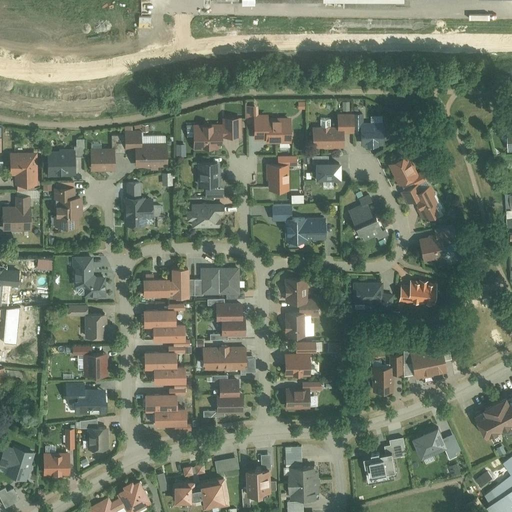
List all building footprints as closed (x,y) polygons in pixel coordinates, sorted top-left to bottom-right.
[(246,122),(252,121),(252,113),(258,112),(258,103),(246,104),(246,122)] [(359,120),(363,120),(363,110),(353,110),(353,111),(353,130),(359,130),(359,120)] [(343,124),(343,130),(353,130),(353,111),(336,112),(336,124),(343,124)] [(252,121),(253,137),(264,137),(264,141),(290,141),(289,115),(266,115),(266,112),(258,112),(252,113),(252,121)] [(221,122),(221,135),(240,135),(240,115),(221,114),(221,122)] [(359,130),(359,143),(383,143),(383,120),(363,120),(359,120),(359,130)] [(221,122),(191,123),(192,147),(218,146),(217,140),(221,140),(221,135),(221,122)] [(336,124),(311,124),(311,146),(343,145),(343,130),(343,124),(336,124)] [(124,147),(133,147),(133,141),(140,141),(140,130),(123,130),(123,133),(124,147)] [(113,147),(113,151),(124,151),(124,147),(123,133),(112,133),(112,147),(113,147)] [(45,150),(44,174),(75,174),(75,155),(83,155),(83,137),(76,137),(76,144),(73,144),(73,150),(45,150)] [(133,147),(133,165),(149,165),(149,168),(157,168),(157,164),(167,164),(166,140),(140,141),(133,141),(133,147)] [(185,142),(176,142),(176,155),(185,154),(185,142)] [(112,147),(88,148),(89,169),(114,168),(113,151),(113,147),(112,147)] [(36,150),(8,151),(9,173),(14,173),(15,182),(37,181),(36,150)] [(407,152),(387,161),(397,183),(413,176),(415,182),(431,175),(428,167),(417,173),(407,152)] [(277,159),(265,160),(267,188),(288,187),(287,165),(296,164),(296,153),(277,154),(277,159)] [(314,158),(328,158),(328,153),(311,154),(311,155),(303,155),(303,161),(310,161),(310,162),(314,162),(314,158)] [(328,158),(314,158),(314,162),(315,175),(340,175),(340,158),(328,158)] [(218,162),(198,162),(198,184),(205,184),(205,194),(224,194),(224,186),(218,186),(218,162)] [(174,171),(161,171),(161,183),(172,183),(172,176),(174,176),(174,171)] [(124,192),(124,223),(146,223),(146,214),(153,214),(153,197),(146,197),(145,192),(139,192),(139,179),(127,179),(127,192),(124,192)] [(440,208),(429,182),(419,187),(417,181),(400,188),(406,201),(413,198),(421,217),(440,208)] [(73,184),(53,184),(54,196),(61,196),(61,206),(54,206),(54,225),(79,225),(79,207),(82,207),(82,193),(73,193),(73,184)] [(362,203),(367,201),(372,199),(370,192),(359,197),(362,203)] [(15,204),(1,204),(2,228),(29,228),(28,194),(15,194),(15,204)] [(362,203),(348,208),(358,232),(359,231),(362,237),(375,232),(382,229),(381,226),(373,207),(370,208),(367,201),(362,203)] [(223,202),(190,202),(190,208),(186,208),(186,219),(191,219),(191,224),(220,224),(220,213),(223,213),(223,202)] [(271,217),(285,217),(285,215),(290,215),(290,203),(271,203),(271,217)] [(290,215),(285,215),(285,217),(285,239),(306,239),(306,238),(306,215),(290,215)] [(306,215),(306,238),(325,237),(325,215),(306,215)] [(433,226),(435,233),(435,236),(441,235),(444,255),(459,252),(456,239),(461,238),(458,221),(433,226)] [(382,229),(375,232),(377,239),(388,234),(384,225),(381,226),(382,229)] [(435,233),(417,236),(422,259),(444,255),(441,235),(435,236),(435,233)] [(384,237),(378,240),(381,246),(387,244),(384,237)] [(93,256),(72,256),(73,285),(83,285),(84,296),(108,295),(108,275),(93,275),(93,256)] [(49,257),(38,257),(37,267),(48,268),(49,257)] [(168,275),(168,294),(188,294),(188,278),(188,265),(170,265),(170,275),(168,275)] [(217,265),(200,265),(200,277),(201,293),(218,293),(217,265)] [(239,265),(217,265),(218,293),(239,292),(239,265)] [(0,267),(0,289),(0,282),(16,283),(17,268),(0,267)] [(145,276),(143,276),(143,294),(168,294),(168,275),(153,275),(153,273),(145,272),(145,276)] [(200,277),(188,278),(188,294),(201,293),(200,277)] [(307,277),(284,277),(284,300),(307,300),(307,277)] [(408,284),(400,283),(398,299),(407,300),(434,303),(436,281),(409,278),(408,284)] [(379,281),(350,281),(351,306),(380,306),(380,314),(389,314),(389,292),(379,292),(379,281)] [(47,284),(38,283),(36,296),(45,297),(47,284)] [(219,317),(241,317),(241,301),(224,301),(215,301),(215,303),(215,317),(219,317)] [(302,312),(284,312),(284,334),(305,335),(305,315),(317,315),(317,302),(302,302),(302,312)] [(65,304),(65,313),(82,313),(85,317),(85,336),(105,336),(105,312),(86,312),(86,304),(65,304)] [(142,322),(151,322),(174,322),(174,309),(174,307),(167,307),(142,307),(142,322)] [(342,311),(333,313),(334,320),(344,317),(342,311)] [(241,317),(219,317),(219,332),(219,334),(227,334),(246,334),(246,317),(241,317)] [(174,322),(151,322),(151,339),(172,338),(184,338),(184,322),(174,322)] [(184,338),(172,338),(172,344),(169,344),(169,349),(175,349),(175,351),(184,351),(184,344),(189,344),(189,338),(184,338)] [(340,340),(328,340),(328,350),(340,350),(340,340)] [(296,358),(282,359),(283,375),(312,374),(312,355),(320,355),(319,341),(296,342),(296,358)] [(69,343),(69,354),(81,354),(81,375),(106,375),(106,350),(89,350),(89,343),(69,343)] [(245,344),(202,345),(203,369),(245,368),(245,354),(245,344)] [(443,347),(410,356),(417,377),(449,368),(443,347)] [(143,365),(152,365),(175,364),(175,351),(175,349),(169,349),(143,349),(143,365)] [(255,354),(245,354),(245,368),(245,370),(255,370),(255,354)] [(387,367),(374,367),(374,392),(393,392),(393,375),(400,374),(400,354),(387,354),(387,367)] [(175,364),(152,365),(152,381),(173,380),(185,380),(185,364),(175,364)] [(217,380),(217,393),(237,393),(237,379),(227,380),(217,380)] [(185,380),(173,380),(173,386),(168,386),(168,391),(176,391),(176,393),(185,393),(185,387),(190,387),(190,380),(185,380)] [(64,381),(64,401),(72,401),(72,411),(105,411),(105,387),(84,387),(84,381),(64,381)] [(303,389),(285,389),(285,406),(309,406),(309,390),(319,389),(319,381),(302,381),(303,389)] [(144,406),(153,406),(176,406),(176,393),(176,391),(168,391),(144,391),(144,406)] [(217,393),(215,394),(216,409),(216,411),(223,411),(242,410),(241,393),(237,393),(217,393)] [(484,410),(476,414),(491,441),(511,430),(511,396),(506,399),(503,393),(481,404),(484,410)] [(176,406),(153,406),(153,422),(175,422),(185,422),(185,406),(176,406)] [(88,427),(97,427),(97,417),(79,419),(79,426),(88,427)] [(438,423),(411,433),(419,453),(444,443),(446,443),(442,434),(438,423)] [(97,427),(88,427),(87,448),(106,448),(107,428),(97,427)] [(453,430),(442,434),(446,443),(444,443),(449,455),(456,452),(455,449),(459,447),(453,430)] [(26,478),(34,449),(11,442),(10,445),(3,442),(0,451),(0,462),(6,465),(4,472),(26,478)] [(289,464),(302,464),(302,444),(285,445),(286,464),(289,464)] [(396,470),(391,444),(385,445),(386,453),(380,454),(379,451),(371,453),(372,455),(364,457),(369,483),(395,478),(394,470),(396,470)] [(488,511),(511,511),(511,452),(502,460),(511,471),(482,492),(487,499),(482,503),(488,511)] [(42,453),(42,471),(68,471),(68,453),(42,453)] [(237,455),(216,460),(218,472),(239,468),(237,455)] [(456,461),(448,464),(451,474),(459,471),(456,461)] [(202,462),(195,464),(197,472),(204,470),(202,462)] [(191,464),(183,466),(185,474),(193,472),(191,464)] [(302,464),(289,464),(290,497),(303,497),(317,497),(317,464),(302,464)] [(268,467),(246,468),(247,491),(269,490),(268,467)] [(491,475),(486,469),(474,479),(479,485),(491,475)] [(163,471),(156,473),(160,489),(167,488),(163,471)] [(224,474),(199,479),(199,482),(202,495),(204,505),(229,500),(224,474)] [(93,510),(89,511),(119,511),(125,507),(128,511),(132,511),(152,502),(138,477),(133,479),(132,477),(122,482),(123,485),(118,488),(119,491),(118,491),(121,497),(111,502),(108,496),(91,505),(93,510)] [(191,477),(172,477),(172,500),(194,500),(195,496),(202,495),(199,482),(191,483),(191,477)] [(4,485),(0,487),(0,496),(4,505),(19,498),(12,486),(6,489),(4,485)] [(303,510),(303,497),(290,497),(287,497),(287,511),(303,510)]
